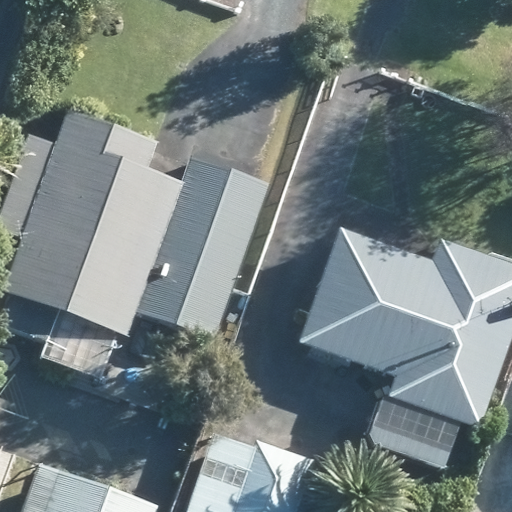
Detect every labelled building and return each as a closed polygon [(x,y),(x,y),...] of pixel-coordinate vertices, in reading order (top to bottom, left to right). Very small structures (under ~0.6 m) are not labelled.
[(129,173),(137,155),(139,148),(51,115),(38,147),(13,138),(0,171),(0,245),(1,246),(0,248),(0,333),(31,345),(26,360),(56,371),(87,383),(105,338),(109,339),(121,313),(197,343),(255,188),(177,159),(166,187),(129,173)] [(511,291),(511,273),(429,245),(422,242),(414,265),(323,232),(282,344),(377,378),(356,436),(362,446),(376,451),(428,470),(443,425),(462,432),(511,291)] [(20,427),(97,458),(112,419),(35,388),(20,427)] [(315,511),(328,474),(301,464),(303,460),(243,438),(199,443),(174,511),(315,511)] [(140,511),(141,510),(56,481),(60,469),(41,463),(38,471),(24,467),(8,511),(140,511)] [(389,463),(382,475),(387,487),(401,488),(409,477),(403,465),(389,463)]
